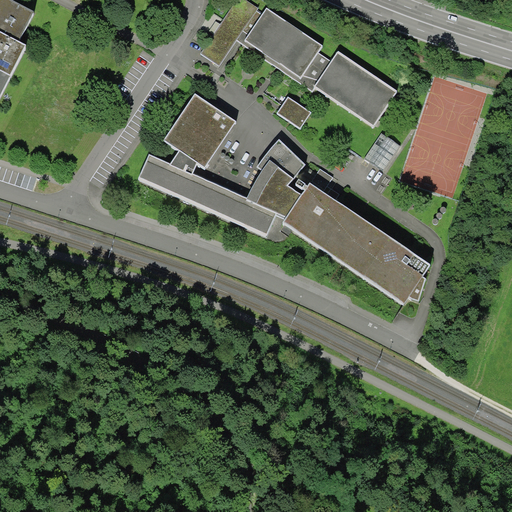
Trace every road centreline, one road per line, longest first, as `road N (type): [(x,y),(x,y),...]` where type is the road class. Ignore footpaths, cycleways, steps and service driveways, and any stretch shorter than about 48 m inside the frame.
road 1 (residential): [(64,209),(219,263),(405,347)]
road 2 (residential): [(0,301),(107,340),(168,384),(235,443),(251,479),(250,511)]
road 3 (residential): [(193,0),(64,209)]
road 4 (primary): [(372,0),(511,49)]
road 5 (track): [(405,347),(511,414)]
